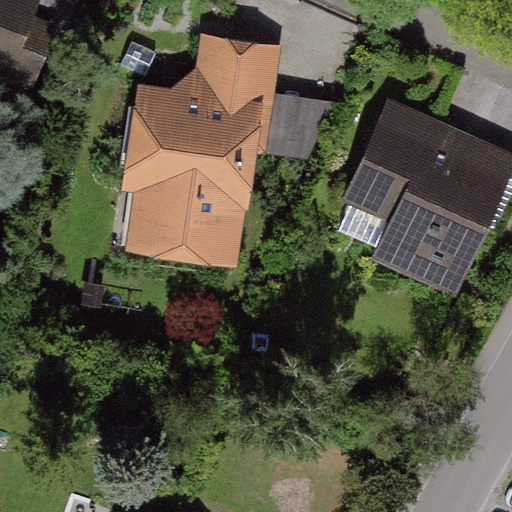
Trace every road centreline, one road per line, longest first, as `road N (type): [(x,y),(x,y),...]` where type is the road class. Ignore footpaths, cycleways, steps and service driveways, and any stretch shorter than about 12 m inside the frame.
road 1 (residential): [(511,64),(369,0)]
road 2 (residential): [(449,511),(511,399)]
